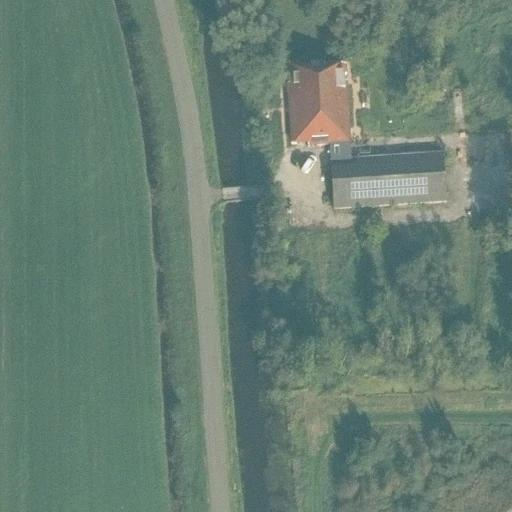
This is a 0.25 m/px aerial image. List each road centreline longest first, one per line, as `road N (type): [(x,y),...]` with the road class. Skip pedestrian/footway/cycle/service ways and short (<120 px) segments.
road 1 (tertiary): [(219,511),(193,147),(162,0)]
road 2 (track): [(511,411),(364,418),(330,436),(319,458),(320,511)]
